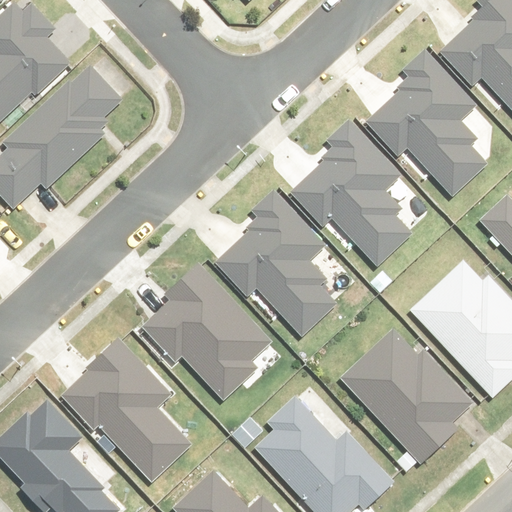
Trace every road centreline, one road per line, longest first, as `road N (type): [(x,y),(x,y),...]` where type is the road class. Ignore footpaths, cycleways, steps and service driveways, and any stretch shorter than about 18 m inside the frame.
road 1 (residential): [(240,114),(0,334)]
road 2 (residential): [(363,0),(240,114)]
road 3 (residential): [(240,114),(134,0)]
